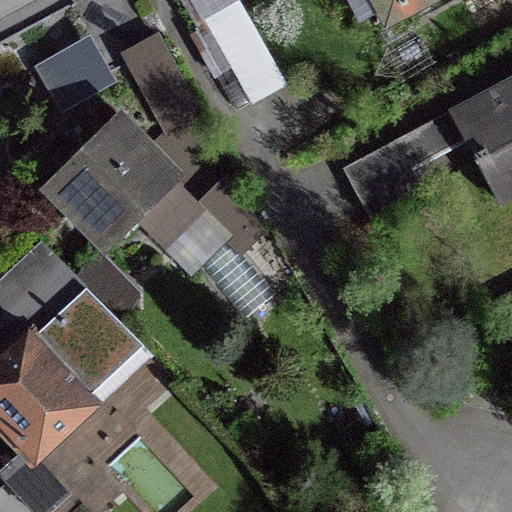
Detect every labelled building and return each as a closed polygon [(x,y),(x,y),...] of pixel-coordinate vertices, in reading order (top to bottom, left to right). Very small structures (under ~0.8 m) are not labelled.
[(428,0),(389,0),(397,13),(389,18),(390,21),(428,0)] [(248,35),(238,17),(210,33),(220,51),(248,35)] [(75,35),(71,38),(55,19),(19,49),(54,93),(95,60),(75,35)] [(164,133),(143,153),(114,124),(48,188),(104,244),(128,221),(154,247),(192,209),(220,240),(226,235),(258,272),(273,259),(224,181),(195,206),(191,201),(227,169),(193,109),(192,110),(156,46),(127,64),(164,133)] [(495,203),(511,194),(511,79),(447,114),(495,203)] [(393,143),(341,171),(369,224),(421,195),(393,143)] [(88,398),(142,343),(42,245),(0,288),(0,291),(40,331),(31,341),(88,398)] [(88,398),(31,341),(0,368),(0,426),(0,427),(25,454),(59,424),(62,427),(73,427),(84,416),(85,405),(83,403),(88,398)]
